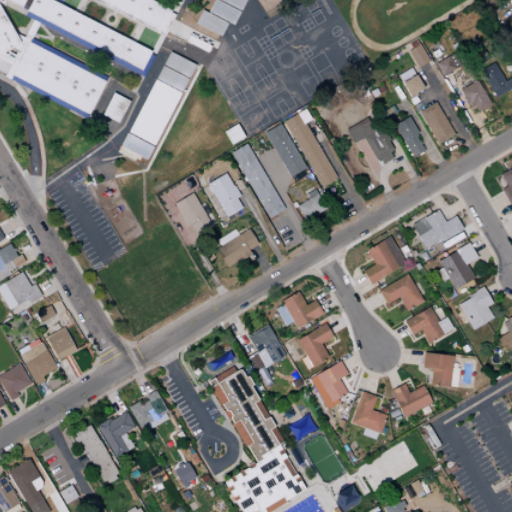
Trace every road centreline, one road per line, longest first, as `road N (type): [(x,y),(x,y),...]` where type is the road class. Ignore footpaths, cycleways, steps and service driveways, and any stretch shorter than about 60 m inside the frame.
road 1 (residential): [(511,137),(120,370)]
road 2 (residential): [(0,160),(120,370)]
road 3 (residential): [(120,370),(0,441)]
